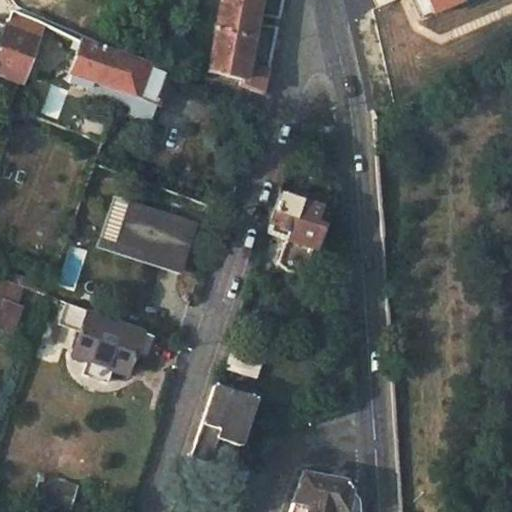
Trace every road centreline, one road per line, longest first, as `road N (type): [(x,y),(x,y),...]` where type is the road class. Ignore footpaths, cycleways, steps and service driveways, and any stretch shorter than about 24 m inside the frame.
road 1 (residential): [(326,0),(149,511)]
road 2 (residential): [(375,451),(352,128),(327,0)]
road 3 (residential): [(375,451),(295,454),(280,470),(266,511)]
